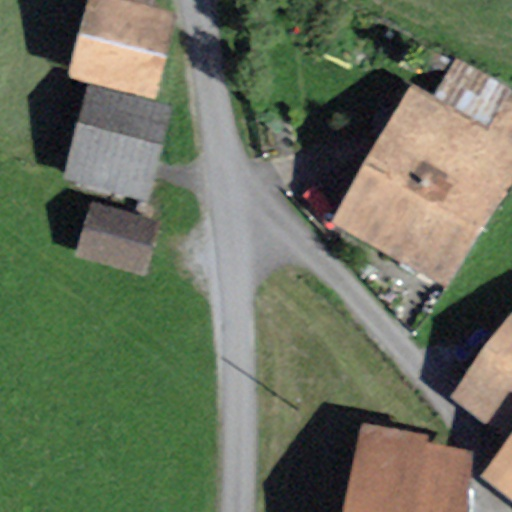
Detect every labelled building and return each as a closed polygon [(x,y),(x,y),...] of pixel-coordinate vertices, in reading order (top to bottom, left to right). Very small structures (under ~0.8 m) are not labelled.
[(148,90),(165,22),(156,19),(151,0),(104,0),(86,75),(148,90)] [(497,189),(511,164),(511,106),(490,142),(416,98),(408,112),(418,118),(350,230),(419,272),(429,256),(457,274),(505,194),(497,189)] [(139,199),(160,124),(100,107),(77,182),(139,199)] [(144,272),(156,230),(93,212),(81,254),(144,272)] [(511,346),(473,399),(511,427),(511,346)] [(446,511),(456,468),(426,462),(429,446),(380,436),(364,511),(446,511)]
